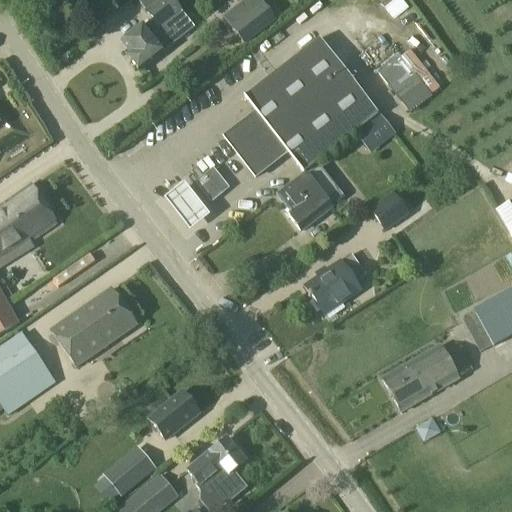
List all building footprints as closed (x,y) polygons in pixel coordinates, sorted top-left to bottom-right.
[(150,22),(142,28),(142,27),(120,45),(131,57),(127,60),(139,75),(164,54),(156,44),(174,30),(169,23),(182,12),(172,0),(139,0),(136,3),(144,13),(143,13),(150,22)] [(256,0),(244,10),(241,6),(225,18),(233,28),(231,30),(243,45),(274,21),(262,5),(257,0),(256,0)] [(223,140),(254,180),(286,155),(303,177),(378,118),(318,41),(242,100),(255,116),(223,140)] [(376,75),(410,121),(433,103),(399,57),(376,75)] [(366,151),(367,150),(390,132),(381,120),(357,138),(366,151)] [(329,211),(324,205),(337,194),(319,169),(305,180),(304,178),(277,198),(289,213),(287,215),(300,233),(329,211)] [(199,195),(211,210),(224,201),(212,185),(199,195)] [(0,263),(56,227),(28,187),(0,207),(0,263)] [(408,218),(393,196),(392,195),(367,212),(383,236),(408,218)] [(182,196),(164,210),(188,241),(206,227),(182,196)] [(511,238),(511,204),(497,214),(511,238)] [(350,257),(340,265),(340,264),(325,274),(323,271),(315,277),(317,280),(303,290),(323,319),(360,293),(355,286),(365,278),(350,257)] [(478,356),(491,349),(492,351),(511,340),(511,289),(472,311),(475,317),(461,324),(478,356)] [(49,333),(76,371),(135,329),(109,292),(49,333)] [(0,336),(17,327),(0,295),(0,336)] [(54,387),(20,336),(0,350),(0,409),(7,420),(54,387)] [(456,346),(441,355),(438,349),(380,383),(400,416),(457,383),(457,382),(472,373),(456,346)] [(185,401),(180,395),(147,422),(164,443),(197,416),(192,410),(195,408),(188,399),(185,401)] [(412,429),(420,443),(438,434),(430,420),(412,429)] [(221,511),(246,492),(232,475),(244,465),(226,442),(186,473),(198,488),(193,492),(198,497),(198,507),(201,511),(221,511)] [(136,452),(105,478),(120,496),(151,471),(136,452)] [(165,511),(178,502),(159,478),(153,483),(118,511),(165,511)]
